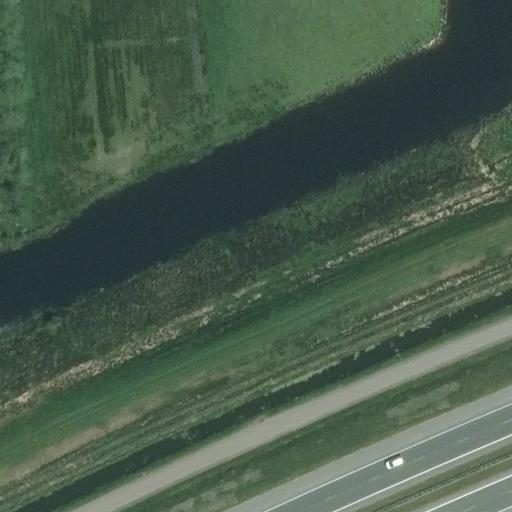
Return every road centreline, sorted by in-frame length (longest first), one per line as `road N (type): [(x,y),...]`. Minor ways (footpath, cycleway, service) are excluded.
road 1 (unclassified): [(511,321),(92,511)]
road 2 (motorway): [(511,419),(302,511)]
